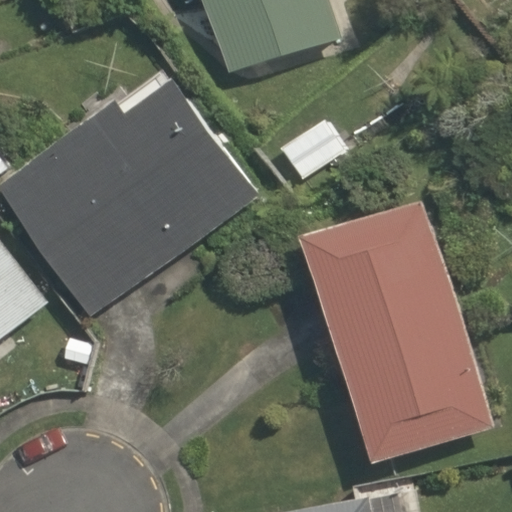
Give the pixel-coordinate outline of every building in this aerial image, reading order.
[(346,0),(225,0),(242,67),(356,40),(346,0)] [(115,316),(287,181),(197,66),(25,201),(115,316)] [(341,107),(288,147),(316,183),(368,144),(341,107)] [(447,211),(330,242),(389,467),(506,437),(447,211)] [(0,356),(67,307),(0,216),(0,356)] [(439,511),(438,492),(281,508),(281,511),(439,511)]
